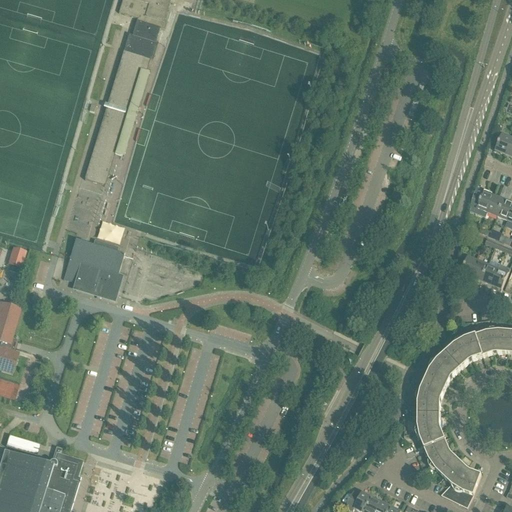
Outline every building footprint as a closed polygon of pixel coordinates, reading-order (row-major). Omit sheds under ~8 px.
[(88,168),(84,181),(92,183),(104,187),(105,187),(105,186),(107,179),(111,169),(112,166),(115,156),(123,159),(149,74),(146,73),(150,61),(153,62),(158,44),(156,44),(160,30),(164,31),(166,24),(164,23),(171,0),(174,0),(184,3),(184,0),(122,0),(118,15),(137,20),(132,37),(129,36),(124,52),(123,52),(108,102),(106,110),(105,113),(103,118),(90,162),(88,168)] [(495,153),(496,153),(496,152),(501,154),(500,155),(506,157),(511,141),(511,140),(502,136),(495,153)] [(485,192),(484,193),(478,190),(472,205),(472,206),(478,208),(477,210),(487,215),(494,198),(492,197),(492,195),(485,192)] [(494,198),(487,215),(498,219),(505,200),(498,197),(497,199),(494,198)] [(511,202),(505,200),(498,219),(508,223),(511,211),(511,205),(511,203),(511,202)] [(490,238),(489,239),(499,243),(501,238),(491,234),(491,235),(490,238)] [(115,302),(122,278),(118,277),(125,255),(123,259),(116,256),(117,255),(116,255),(118,249),(95,242),(93,248),(93,247),(92,249),(85,247),(86,245),(85,245),(86,243),(82,241),(81,241),(80,244),(76,242),(77,240),(76,240),(63,281),(75,285),(74,290),(115,302)] [(496,249),(498,245),(487,241),(486,245),(496,249)] [(506,254),(508,249),(498,245),(496,249),(506,254)] [(21,270),(26,254),(13,250),(13,251),(9,266),(8,266),(21,270)] [(480,260),(478,259),(476,263),(468,259),(460,278),(468,281),(469,279),(472,280),(478,263),(480,260)] [(481,286),(488,267),(478,263),(472,280),(474,281),(473,283),(481,286)] [(488,267),(481,286),(488,289),(491,290),(498,272),(488,267)] [(493,291),(501,294),(502,292),(502,291),(507,281),(509,276),(511,271),(500,267),(500,268),(498,272),(491,290),(493,291)] [(0,372),(12,376),(19,354),(9,352),(22,311),(0,304),(0,372)] [(487,334),(476,338),(484,359),(486,358),(494,356),(495,356),(497,355),(501,356),(509,356),(511,334),(499,333),(493,333),(487,334)] [(454,348),(446,355),(462,372),(464,370),(470,365),(471,364),(472,363),(475,362),(484,359),(476,338),(474,338),(465,341),(460,345),(454,348)] [(426,383),(446,393),(447,392),(449,387),(449,386),(451,382),(452,381),(453,380),(457,376),(462,372),(446,355),(438,363),(435,367),(432,371),(430,373),(428,378),(426,383)] [(418,416),(418,417),(441,417),(441,413),(441,406),(441,405),(442,403),(443,401),(443,400),(444,398),(446,393),(426,383),(426,384),(425,384),(423,389),(421,394),(420,396),(420,398),(419,401),(418,406),(418,416)] [(418,417),(418,429),(419,435),(420,441),(425,451),(446,443),(445,442),(441,432),(441,431),(441,421),(441,417),(418,417)] [(37,458),(41,447),(9,437),(6,449),(37,458)] [(446,443),(425,451),(429,462),(433,467),(436,472),(444,480),(460,463),(452,455),(451,454),(448,449),(446,443)] [(4,452),(0,466),(0,511),(71,511),(81,480),(78,479),(83,463),(61,456),(62,451),(57,449),(56,449),(53,460),(54,460),(54,462),(52,462),(51,463),(50,464),(49,465),(49,466),(44,464),(4,452)] [(452,487),(441,498),(455,504),(466,510),(468,511),(473,500),(482,477),(474,474),(471,473),(468,471),(460,463),(444,480),(452,487)] [(368,497),(362,494),(360,498),(358,497),(350,511),(353,511),(354,510),(357,511),(366,511),(372,501),(372,500),(368,498),(368,497)] [(353,495),(345,510),(348,511),(350,511),(358,497),(353,495)] [(378,511),(382,504),(377,502),(376,503),(372,501),(366,511),(378,511)]
